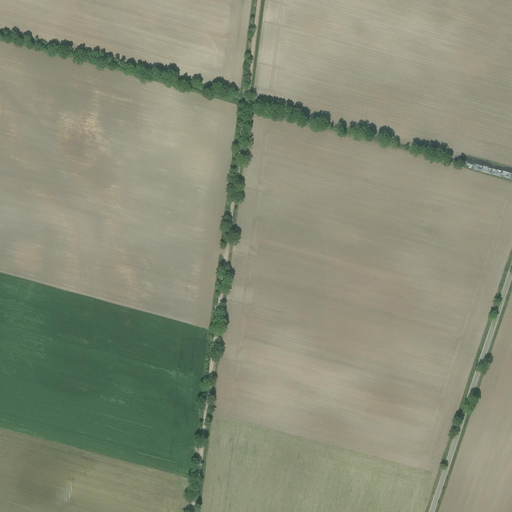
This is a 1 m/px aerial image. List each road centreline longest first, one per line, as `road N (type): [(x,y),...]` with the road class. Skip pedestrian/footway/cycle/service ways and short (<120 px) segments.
road 1 (track): [(192,511),(246,101)]
road 2 (track): [(246,101),(0,34)]
road 3 (unclassified): [(433,511),(511,274)]
